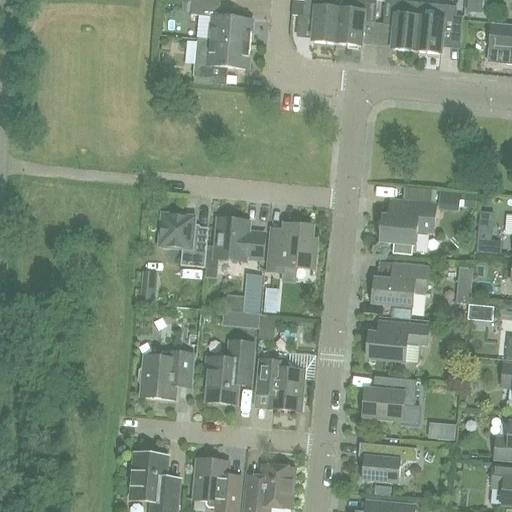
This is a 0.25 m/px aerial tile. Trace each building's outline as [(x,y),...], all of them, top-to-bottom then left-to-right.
[(337,45),(341,10),(341,0),(305,0),(304,18),(315,19),(313,43),(337,45)] [(341,10),(337,45),(361,48),(363,23),(375,24),(377,0),(355,0),(354,11),(341,10)] [(417,53),(420,17),(421,4),(386,0),(383,25),(395,26),(393,51),(417,53)] [(220,6),(192,3),(191,16),(213,18),(211,41),(251,45),(253,21),(219,18),(220,6)] [(420,17),(417,53),(441,55),(443,31),(455,32),(457,7),(435,5),(434,19),(420,17)] [(511,25),(492,24),(490,51),(511,52),(511,25)] [(251,45),(211,41),(199,40),(196,68),(201,69),(200,78),(213,80),(214,68),(248,71),(251,45)] [(393,254),(412,256),(412,246),(416,247),(418,232),(434,234),(437,206),(390,201),(389,217),(383,217),(382,221),(379,223),(378,231),(381,233),(380,243),(393,244),(393,254)] [(205,269),(207,252),(193,251),(196,218),(162,214),(159,248),(182,251),(181,266),(205,269)] [(235,222),(219,221),(215,260),(245,262),(246,258),(263,260),(265,236),(248,234),(249,223),(246,223),(243,220),(238,220),(235,222)] [(286,226),(286,231),(273,229),(269,272),(283,273),(283,267),(314,270),(315,251),(311,250),(314,229),(286,226)] [(502,243),(492,242),(477,241),(476,254),(501,256),(502,243)] [(375,280),(373,304),(413,308),(414,293),(427,294),(429,269),(393,266),(392,282),(375,280)] [(457,286),(471,288),(473,270),(459,268),(457,286)] [(141,305),(153,306),(156,274),(145,273),(141,305)] [(192,275),(192,285),(211,285),(211,275),(192,275)] [(234,315),(253,319),(256,301),(237,298),(234,315)] [(276,303),(263,302),(263,313),(276,313),(276,303)] [(501,326),(503,310),(478,308),(477,324),(501,326)] [(370,334),(368,360),(405,364),(407,343),(427,345),(429,328),(399,325),(398,337),(370,334)] [(250,388),(252,369),(254,345),(231,343),(229,361),(208,359),(206,377),(210,377),(207,403),(236,406),(238,387),(250,388)] [(190,390),(191,382),(193,355),(164,353),(160,355),(159,359),(146,357),(144,370),(142,370),(140,371),(139,382),(141,384),(143,384),(142,397),(175,400),(176,389),(190,390)] [(290,364),(288,364),(261,362),(257,396),(271,397),(270,409),(300,412),(304,372),(292,371),(292,368),(290,364)] [(511,366),(505,365),(503,387),(511,388),(511,366)] [(417,381),(398,380),(397,394),(365,391),(362,417),(403,421),(404,407),(414,408),(417,381)] [(511,462),(511,423),(510,424),(509,439),(497,438),(495,461),(511,462)] [(360,444),(358,458),(365,458),(362,482),(399,485),(401,468),(408,462),(416,463),(417,449),(360,444)] [(177,511),(178,499),(180,479),(166,478),(168,458),(136,455),(131,501),(152,503),(151,511),(177,511)] [(229,464),(198,461),(194,501),(206,502),(206,506),(209,509),(220,510),(219,511),(237,511),(241,478),(227,476),(229,464)] [(511,466),(494,465),(492,489),(504,490),(502,506),(511,507),(511,466)] [(295,470),(263,467),(262,478),(249,476),(246,511),(268,511),(269,508),(291,510),(295,470)]
